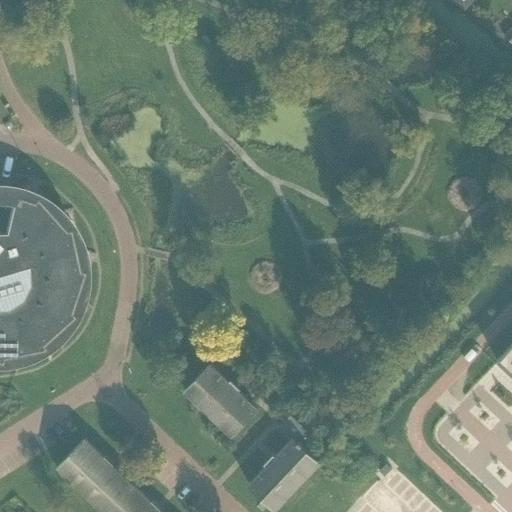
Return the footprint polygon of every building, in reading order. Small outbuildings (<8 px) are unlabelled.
[(0,362),(6,364),(6,363),(2,361),(3,357),(50,347),(49,346),(45,346),(43,342),(79,310),(78,309),(75,312),(71,310),(86,264),(85,263),(83,267),(79,267),(69,220),(67,220),(68,224),(65,227),(32,191),(31,192),(34,195),(32,199),(12,192),(12,193),(14,194),(5,231),(0,231),(0,362)] [(511,343),(496,360),(497,361),(499,359),(511,371),(511,343)] [(229,380),(210,362),(185,390),(233,434),(258,407),(239,390),(241,387),(231,378),(229,380)] [(280,425),(293,437),(305,447),(316,436),(291,413),(280,425)] [(101,509),(130,480),(113,464),(114,463),(106,455),(103,456),(84,437),(57,467),(101,509)] [(305,447),(293,437),(276,455),(274,452),(264,463),(267,465),(249,484),(277,509),(321,461),(305,447)] [(130,480),(101,509),(104,511),(162,511),(160,509),(161,507),(153,499),(151,501),(130,480)]
